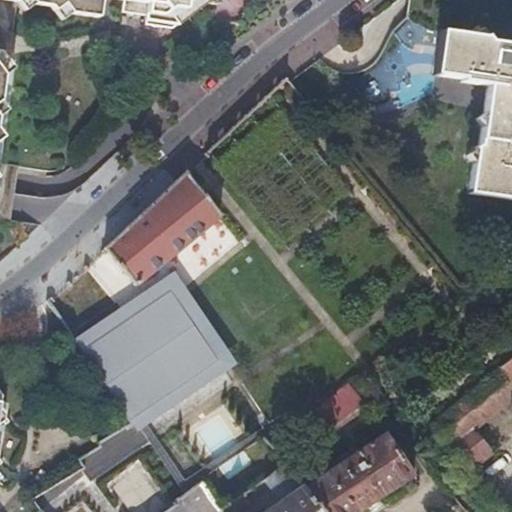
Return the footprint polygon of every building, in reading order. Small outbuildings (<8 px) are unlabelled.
[(0,0),(0,158),(14,62),(0,59),(0,0),(4,0),(3,8),(19,11),(33,14),(51,17),(54,21),(63,14),(72,23),(99,28),(103,0),(0,0)] [(128,0),(128,9),(150,13),(149,21),(173,28),(210,1),(218,2),(218,0),(128,0)] [(26,20),(33,14),(19,11),(26,20)] [(62,30),(72,23),(63,14),(54,21),(62,30)] [(511,45),(490,42),(481,28),(468,38),(441,36),(437,77),(463,81),(463,84),(488,87),(485,114),(478,121),(483,130),(481,145),(468,154),(475,167),(471,195),(511,201),(511,45)] [(183,180),(97,254),(126,288),(212,214),(183,180)] [(67,342),(125,429),(139,422),(226,368),(163,276),(67,342)] [(511,366),(503,374),(511,384),(511,366)] [(511,384),(503,374),(437,431),(472,474),(503,511),(511,511),(511,503),(484,470),(497,459),(477,436),(511,406),(511,384)] [(0,488),(0,487),(0,465),(6,462),(0,455),(0,453),(6,425),(13,421),(8,415),(10,403),(0,388),(0,488)] [(363,411),(349,392),(336,400),(350,420),(363,411)] [(344,424),(331,404),(318,412),(332,432),(344,424)] [(32,500),(41,511),(171,511),(175,510),(173,506),(202,486),(139,422),(125,429),(95,445),(96,448),(77,462),(81,469),(32,500)] [(303,489),(318,511),(355,511),(411,473),(383,433),(303,489)] [(286,447),(280,438),(272,444),(278,452),(286,447)] [(318,511),(303,489),(284,462),(260,479),(275,500),(259,511),(318,511)] [(511,465),(499,477),(511,493),(511,465)] [(215,511),(218,510),(202,486),(173,506),(175,510),(171,511),(215,511)] [(229,511),(244,501),(239,494),(218,510),(218,511),(229,511)]
